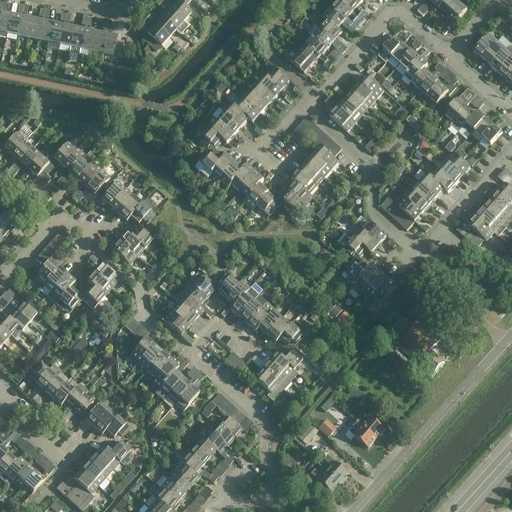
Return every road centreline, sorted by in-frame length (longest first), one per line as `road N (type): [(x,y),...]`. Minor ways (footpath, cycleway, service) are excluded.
road 1 (unclassified): [(353,511),(511,333)]
road 2 (residential): [(450,57),(389,9),(305,104)]
road 3 (residential): [(305,104),(362,158),(369,209),(418,243)]
road 4 (residential): [(275,498),(264,422),(191,355)]
road 5 (residential): [(305,104),(254,155),(272,173),(291,154)]
road 6 (residential): [(191,355),(144,313),(142,295),(113,267)]
